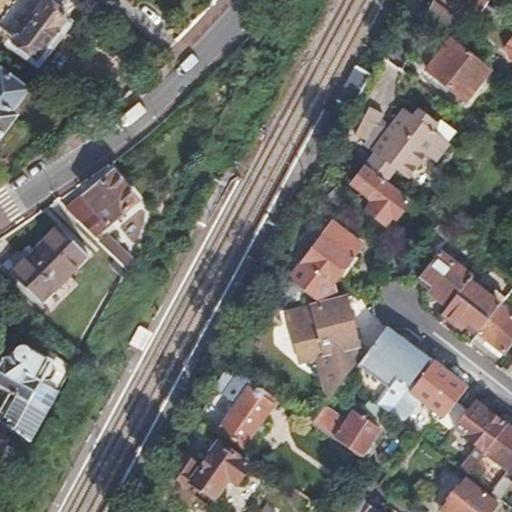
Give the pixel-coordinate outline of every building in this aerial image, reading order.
[(34,61),(77,0),(18,0),(15,4),(22,9),(8,29),(18,35),(11,44),(34,61)] [(424,16),(426,18),(452,38),(463,25),(433,0),(424,16)] [(463,0),(497,22),(502,15),(482,1),(482,0),(463,0)] [(491,68),(452,38),(426,71),(439,80),(434,86),(461,107),(491,68)] [(359,63),(337,95),(353,105),(375,72),(359,63)] [(0,103),(10,111),(15,105),(22,95),(27,89),(0,68),(0,103)] [(27,98),(22,95),(15,105),(19,108),(27,98)] [(0,136),(16,115),(10,111),(0,103),(0,136)] [(360,129),(374,137),(384,119),(387,112),(374,105),(360,129)] [(384,181),(385,181),(396,168),(408,178),(427,154),(437,162),(451,144),(433,129),(439,122),(423,110),(417,117),(408,108),(394,125),(380,142),(374,150),(375,152),(365,165),(384,181)] [(374,137),(380,142),(394,125),(384,119),(374,137)] [(331,165),(327,168),(325,171),(336,183),(343,178),(331,165)] [(382,184),(384,181),(365,165),(349,185),(372,203),(364,212),(383,227),(390,218),(395,222),(408,205),(382,184)] [(80,225),(93,238),(136,203),(112,172),(83,196),(95,213),(80,225)] [(62,207),(80,225),(95,213),(83,196),(81,193),(62,207)] [(310,274),(299,290),(316,304),(331,301),(329,290),(339,278),(343,280),(356,263),(353,260),(362,248),(331,222),(298,265),(310,274)] [(454,235),(441,224),(423,247),(436,258),(440,253),(454,235)] [(14,252),(1,265),(41,304),(86,258),(56,228),(33,251),(27,246),(18,255),(14,252)] [(436,258),(422,277),(435,287),(430,293),(449,307),(470,280),(471,278),(440,253),(436,258)] [(422,277),(417,283),(430,293),(435,287),(422,277)] [(449,307),(442,316),(460,330),(466,322),(479,332),(499,306),(481,292),(482,290),(470,280),(449,307)] [(342,379),(367,348),(355,335),(353,329),(356,328),(353,315),(350,315),(346,302),(311,311),(290,317),(302,363),(320,358),(325,401),(342,379)] [(511,342),(511,316),(499,306),(479,332),(477,335),(485,342),(481,346),(498,359),(511,342)] [(386,330),(385,329),(359,362),(362,371),(387,390),(376,405),(388,414),(408,389),(429,361),(387,330),(386,330)] [(477,335),(473,340),(481,346),(485,342),(477,335)] [(0,418),(7,423),(4,428),(8,431),(26,446),(53,398),(37,389),(44,391),(53,374),(46,370),(48,366),(29,355),(27,358),(25,357),(23,355),(20,355),(17,356),(15,358),(13,355),(3,363),(0,361),(0,391),(7,395),(0,406),(0,418)] [(429,361),(408,389),(443,417),(442,419),(453,428),(468,409),(456,400),(465,388),(430,360),(429,361)] [(241,444),(275,399),(229,367),(226,370),(224,369),(220,375),(221,376),(214,385),(236,401),(217,426),(241,444)] [(388,414),(376,405),(371,401),(364,409),(387,426),(393,418),(388,414)] [(486,410),(474,401),(468,409),(453,428),(462,435),(484,453),(506,425),(486,410)] [(334,439),(359,457),(379,429),(354,411),(346,422),(323,405),(309,422),(322,431),(334,439)] [(4,439),(8,431),(4,428),(0,424),(0,458),(7,446),(9,441),(4,439)] [(511,464),(511,429),(506,425),(484,453),(507,471),(511,464)] [(222,436),(218,441),(249,464),(252,459),(222,436)] [(218,441),(190,478),(214,497),(229,477),(235,481),(249,464),(218,441)] [(14,450),(7,446),(0,458),(0,473),(1,474),(14,450)] [(489,494),(501,500),(510,482),(498,476),(489,494)] [(463,477),(438,508),(443,511),(486,511),(494,501),(463,477)] [(188,505),(196,496),(175,480),(168,489),(188,505)] [(374,511),(355,497),(345,511),(374,511)] [(264,499),(254,511),(276,511),(278,510),(264,499)]
